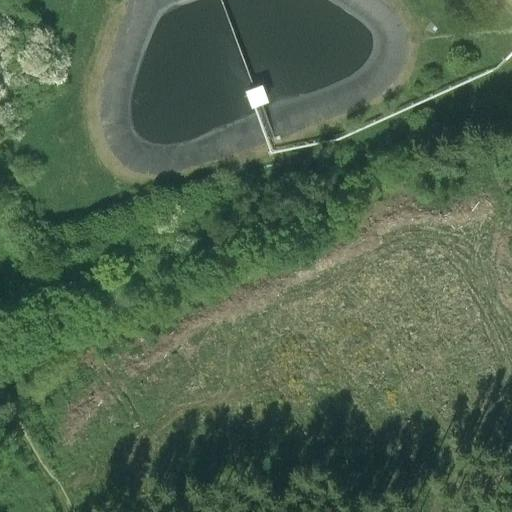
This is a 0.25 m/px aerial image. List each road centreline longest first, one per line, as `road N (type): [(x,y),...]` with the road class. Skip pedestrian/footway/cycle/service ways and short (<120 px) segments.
road 1 (track): [(114,0),(93,68),(92,123),(112,168),(157,181),(298,136),(380,100),(417,73),(424,42),(403,0)]
road 2 (track): [(0,372),(110,304),(172,244)]
road 3 (track): [(70,511),(0,388)]
